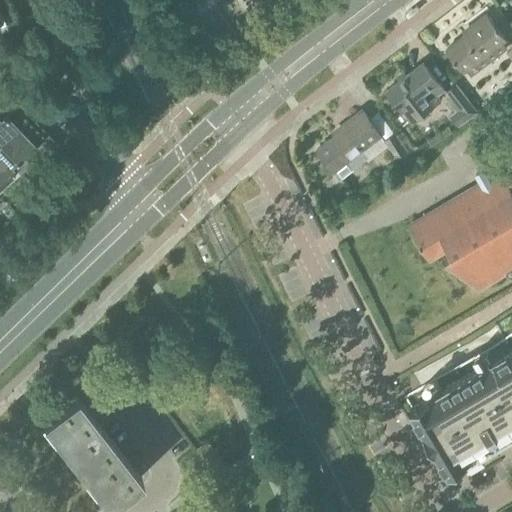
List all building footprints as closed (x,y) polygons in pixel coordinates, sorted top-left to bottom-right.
[(469,30),(446,48),(462,70),(505,37),(486,12),(467,27),(469,30)] [(443,89),(423,62),(385,91),(401,111),(403,109),(412,121),(439,100),(435,95),(443,89)] [(457,126),(477,111),(456,83),(445,91),(449,97),(446,99),(455,111),(449,115),(457,126)] [(0,186),(12,175),(8,170),(48,134),(18,103),(3,117),(2,116),(0,117),(0,186)] [(361,109),(339,126),(342,129),(316,149),(338,178),(364,158),(359,151),(380,134),(361,109)] [(396,158),(407,150),(395,132),(384,139),(396,158)] [(511,163),(408,225),(427,258),(447,246),(451,252),(444,255),(478,288),(505,272),(506,273),(511,274),(511,163)] [(511,346),(492,358),(493,359),(480,367),(479,366),(442,388),(443,389),(430,397),(429,396),(410,407),(424,430),(423,431),(434,450),(435,449),(448,471),(467,460),(464,455),(477,447),(480,452),(494,443),(492,441),(501,436),(503,438),(511,432),(511,346)] [(76,392),(41,418),(42,420),(45,417),(110,501),(141,477),(134,469),(142,463),(135,454),(128,460),(123,463),(120,458),(73,397),(77,394),(76,392)]
